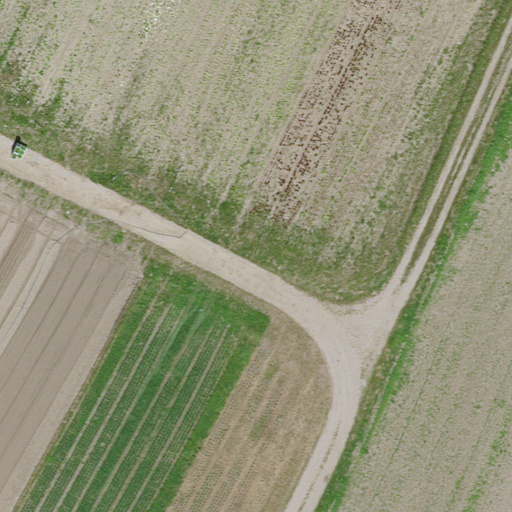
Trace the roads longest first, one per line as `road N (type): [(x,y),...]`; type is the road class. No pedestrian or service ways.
road 1 (track): [(0,137),(378,331),(310,511)]
road 2 (track): [(511,14),(378,331)]
